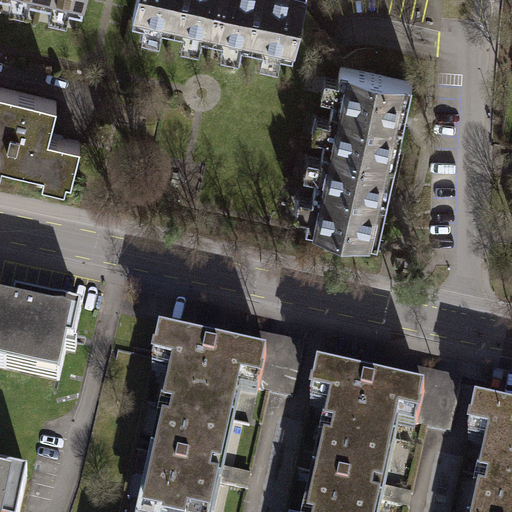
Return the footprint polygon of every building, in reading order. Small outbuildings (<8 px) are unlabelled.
[(85,0),(10,0),(8,11),(29,16),(32,0),(54,5),(51,18),(73,23),(76,10),(83,12),(85,0)] [(222,0),(138,0),(133,24),(142,26),(138,41),(159,46),(162,30),(184,35),(181,50),(199,54),(203,39),(213,42),(222,0)] [(305,0),(222,0),(213,42),(221,43),(217,58),(238,63),(241,48),(263,53),(260,66),(282,70),(285,57),(292,59),(305,0)] [(396,165),(413,86),(342,71),(341,79),(325,76),(321,96),(336,99),(331,122),(317,119),(313,137),(327,140),(325,150),(396,165)] [(0,176),(1,177),(3,169),(45,179),(43,187),(65,193),(67,185),(72,186),(81,149),(49,141),(58,106),(0,92),(0,176)] [(379,245),(396,165),(325,150),(323,158),(308,155),(304,176),(319,179),(314,200),(301,198),(297,220),(309,222),(308,230),(379,245)] [(0,377),(57,390),(65,350),(72,352),(81,315),(15,300),(12,312),(0,309),(0,377)] [(164,406),(172,408),(232,420),(239,388),(268,394),(294,400),(305,350),(204,329),(200,350),(159,341),(154,365),(172,369),(164,406)] [(326,425),(335,427),(395,439),(399,421),(426,427),(452,432),(463,383),(362,362),(358,383),(317,374),(312,397),(331,402),(326,425)] [(479,472),(487,473),(511,478),(511,414),(473,407),(468,430),(487,434),(479,472)] [(221,475),(232,420),(172,408),(170,421),(162,419),(142,511),(213,511),(218,487),(208,485),(211,473),(221,475)] [(383,495),(395,439),(335,427),(332,441),(324,440),(308,511),(379,511),(380,507),(370,505),(373,493),(383,495)] [(0,511),(21,511),(28,479),(0,473),(0,511)] [(511,511),(511,478),(487,473),(484,486),(476,485),(470,511),(511,511)]
